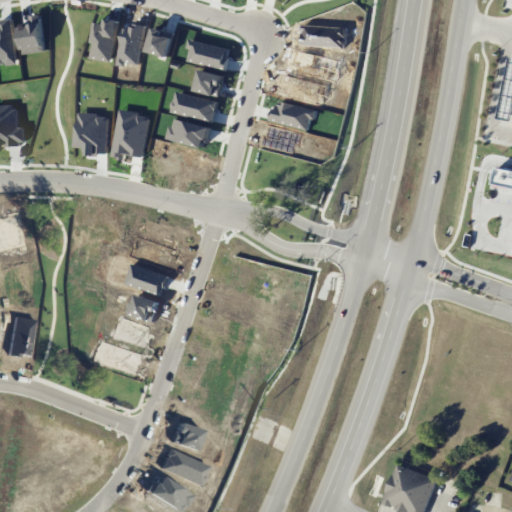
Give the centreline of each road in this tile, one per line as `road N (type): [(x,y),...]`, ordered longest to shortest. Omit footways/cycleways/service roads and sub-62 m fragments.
road 1 (residential): [(159,0),(265,29),(220,211),(149,428),(119,486),(93,511)]
road 2 (secondary): [(363,262),(334,364),(275,511)]
road 3 (secondary): [(413,257),(463,0)]
road 4 (secondary): [(325,511),(407,276)]
road 5 (secondary): [(416,0),(369,242)]
road 6 (residential): [(237,214),(129,187),(0,181)]
road 7 (residential): [(149,428),(0,382)]
road 8 (residential): [(369,242),(275,209),(237,214)]
road 9 (residential): [(237,214),(284,247),(363,262)]
